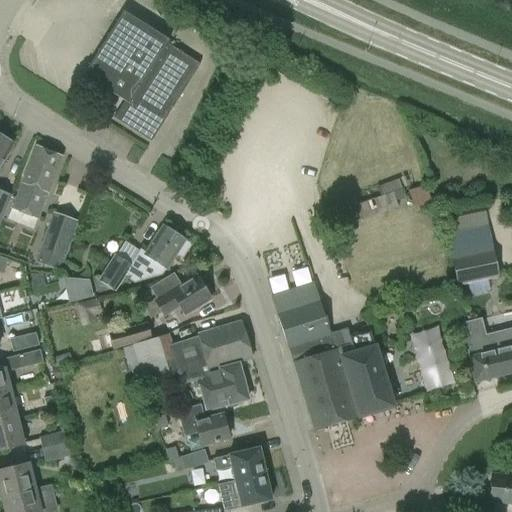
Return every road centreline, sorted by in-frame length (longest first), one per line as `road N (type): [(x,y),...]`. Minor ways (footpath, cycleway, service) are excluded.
road 1 (residential): [(0,93),(230,233),(302,432),(320,511)]
road 2 (tertiary): [(511,86),(313,0)]
